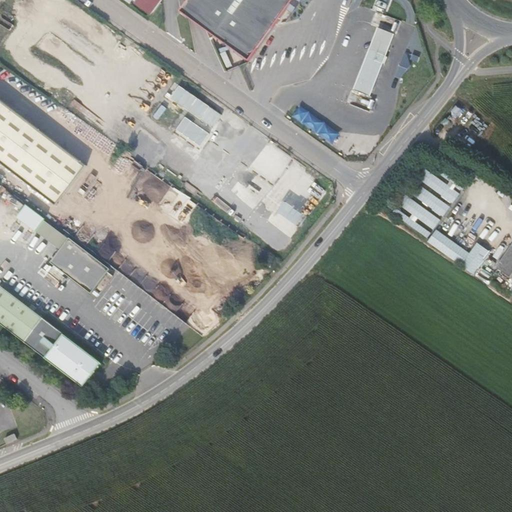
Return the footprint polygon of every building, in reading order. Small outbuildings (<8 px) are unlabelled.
[(152,15),(162,0),(136,0),(134,3),(152,15)] [(190,0),(182,12),(252,61),(289,9),(294,13),(303,0),(190,0)] [(379,29),(371,52),(385,57),(393,34),(379,29)] [(385,57),(371,52),(368,59),(382,64),(385,57)] [(416,58),(411,56),(404,70),(410,73),(416,58)] [(382,64),(368,59),(356,91),(370,97),(382,64)] [(214,126),(222,114),(181,85),(172,97),(214,126)] [(0,160),(59,206),(89,166),(0,98),(0,160)] [(400,206),(438,229),(466,183),(444,170),(441,177),(425,167),(417,181),(416,180),(400,206)] [(38,231),(62,249),(70,239),(46,221),(38,231)] [(468,268),(476,256),(438,229),(429,242),(468,268)] [(111,269),(71,238),(70,239),(62,249),(51,263),(92,294),(111,269)] [(511,277),(511,247),(498,268),(511,277)] [(25,304),(0,285),(0,322),(6,327),(23,340),(82,386),(94,371),(101,362),(42,317),(25,304)] [(13,435),(2,439),(5,445),(15,440),(13,435)]
